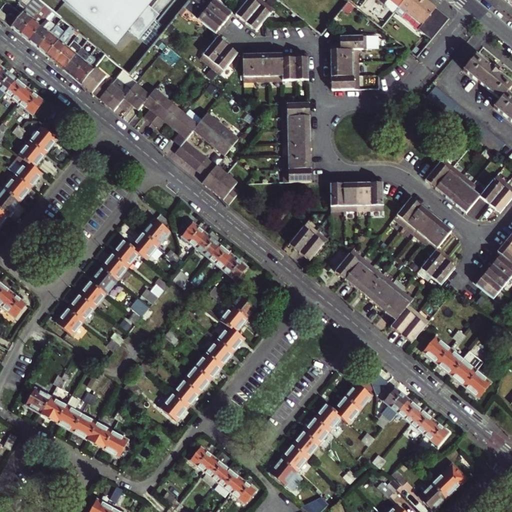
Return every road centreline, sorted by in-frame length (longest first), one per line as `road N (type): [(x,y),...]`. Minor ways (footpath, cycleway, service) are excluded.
road 1 (residential): [(488,245),(397,175),(334,168),(322,150),(321,103)]
road 2 (residential): [(52,297),(14,267),(12,244),(106,127)]
road 3 (residential): [(156,167),(309,292)]
road 4 (residential): [(179,299),(115,376),(33,324)]
road 5 (residential): [(473,7),(400,90),(321,103)]
road 6 (residential): [(363,336),(511,456)]
road 7 (residential): [(254,467),(363,336)]
road 8 (residential): [(201,422),(309,292)]
road 9 (residential): [(156,167),(52,297)]
road 10 (residential): [(321,103),(319,41),(253,43),(230,29)]
road 11 (residential): [(0,40),(106,127)]
